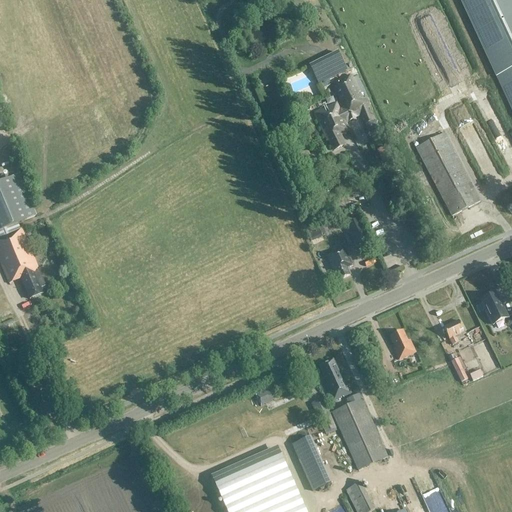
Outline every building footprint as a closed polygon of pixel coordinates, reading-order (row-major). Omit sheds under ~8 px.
[(511,0),(459,0),(511,112),(511,0)] [(425,19),(429,28),(439,24),(435,15),(425,19)] [(337,53),(310,67),(319,85),(321,83),(329,80),(346,71),(337,53)] [(336,104),(314,114),(327,142),(329,141),(334,151),(345,146),(340,136),(350,131),(346,123),(348,122),(360,115),(364,125),(374,121),(366,101),(362,102),(361,100),(362,100),(351,76),(331,86),(336,94),(337,94),(342,105),(340,106),(341,109),(339,110),(336,104)] [(484,97),(502,146),(511,142),(511,136),(496,93),(484,97)] [(471,129),(487,172),(499,167),(483,125),(471,129)] [(452,217),(480,202),(444,134),(416,149),(452,217)] [(376,151),(382,163),(393,158),(387,146),(376,151)] [(7,153),(10,165),(17,163),(14,151),(7,153)] [(386,178),(392,191),(404,185),(398,172),(386,178)] [(20,229),(18,230),(16,224),(26,221),(9,179),(0,183),(0,264),(9,284),(21,279),(30,299),(42,294),(40,289),(45,287),(20,229)] [(369,242),(359,220),(349,225),(352,232),(348,234),(355,249),(369,242)] [(460,247),(455,236),(461,233),(457,224),(442,230),(451,250),(460,247)] [(350,276),(347,269),(353,266),(345,249),(327,257),(335,274),(336,274),(339,281),(350,276)] [(497,295),(481,302),(492,325),(508,318),(497,295)] [(464,333),(459,321),(444,328),(449,340),(450,340),(452,346),(458,343),(455,337),(464,333)] [(408,342),(403,331),(390,337),(395,348),(393,349),(399,361),(416,353),(410,340),(408,342)] [(333,402),(351,394),(341,372),(339,373),(333,361),(320,367),(328,385),(325,386),(333,402)] [(473,382),(483,377),(479,370),(469,375),(473,382)] [(274,387),(255,396),(258,402),(277,393),(274,387)] [(346,401),(348,406),(331,413),(357,471),(387,458),(359,395),(346,401)] [(310,438),(292,446),(313,492),(332,483),(310,438)] [(221,498),(231,489),(225,476),(213,481),(221,498)] [(360,483),(349,489),(345,491),(355,511),(371,511),(374,511),(360,483)]
